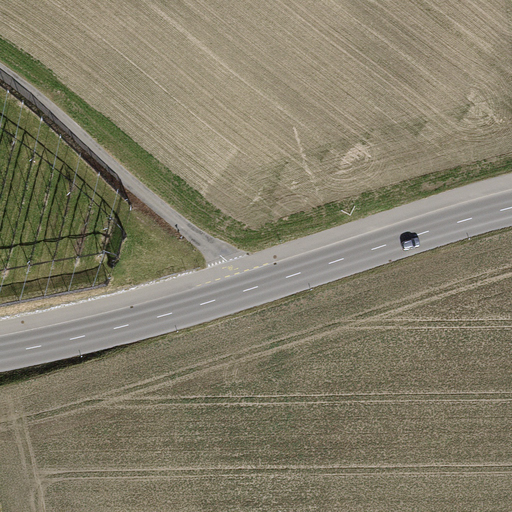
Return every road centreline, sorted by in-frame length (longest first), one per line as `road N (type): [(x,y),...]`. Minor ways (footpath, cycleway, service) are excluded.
road 1 (unclassified): [(0,70),(256,287)]
road 2 (tertiary): [(256,287),(511,208)]
road 3 (tertiary): [(0,353),(256,287)]
